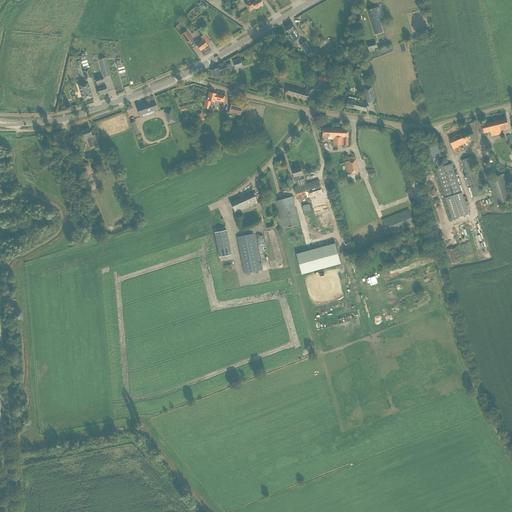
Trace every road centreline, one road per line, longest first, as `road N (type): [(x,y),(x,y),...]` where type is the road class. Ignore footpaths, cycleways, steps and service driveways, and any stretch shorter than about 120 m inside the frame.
road 1 (unclassified): [(511,454),(475,387),(399,125)]
road 2 (tertiary): [(184,75),(71,116),(3,123)]
road 3 (tertiary): [(313,0),(184,75)]
road 4 (residential): [(213,206),(268,165),(310,111)]
road 5 (residential): [(184,75),(310,111)]
